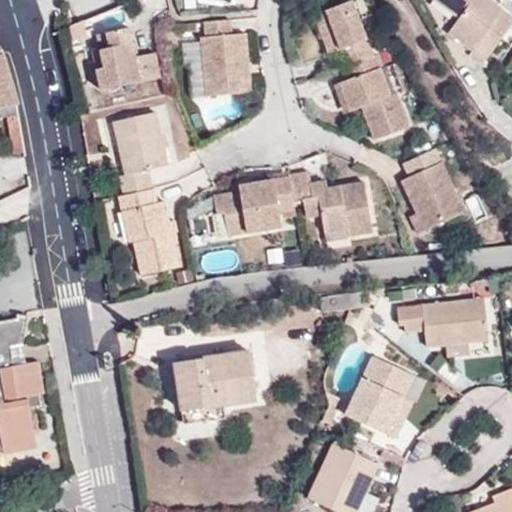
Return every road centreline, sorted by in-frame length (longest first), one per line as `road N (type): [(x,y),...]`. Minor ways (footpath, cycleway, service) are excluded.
road 1 (residential): [(77,323),(282,283),(511,261)]
road 2 (unclassified): [(13,0),(50,188)]
road 3 (unclassified): [(77,323),(110,492)]
road 4 (residential): [(412,511),(422,473),(511,401)]
road 5 (unclassified): [(50,188),(77,323)]
road 6 (residential): [(271,0),(287,135)]
